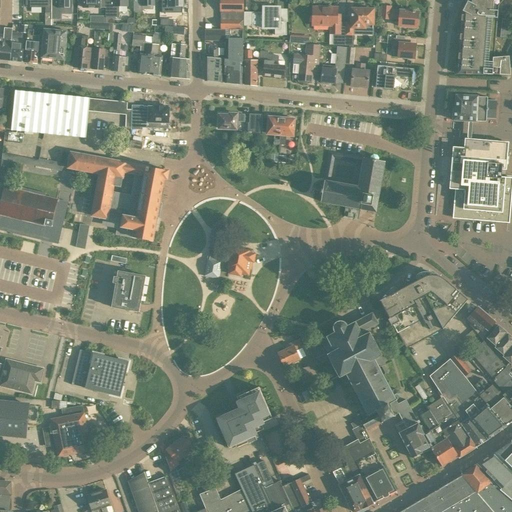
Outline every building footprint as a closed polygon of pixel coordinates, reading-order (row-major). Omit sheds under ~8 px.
[(29,0),(30,5),(30,7),(45,8),(45,13),(51,13),(51,0),(29,0)] [(52,0),(52,19),(62,19),(62,8),(72,8),(72,0),(52,0)] [(105,16),(105,18),(119,18),(119,6),(127,6),(127,0),(113,0),(106,0),(106,8),(105,8),(105,16)] [(133,0),(134,11),(143,11),(143,10),(143,6),(153,6),(154,6),(153,0),(133,0)] [(161,0),(162,13),(174,13),(174,6),(182,6),(182,0),(161,0)] [(221,0),(222,29),(226,29),(243,30),(243,29),(243,26),(244,12),(243,0),(221,0)] [(479,8),(468,0),(462,11),(457,74),(493,75),(493,74),(506,75),(510,75),(509,56),(507,56),(494,57),(498,8),(479,8)] [(382,7),(378,6),(377,18),(381,18),(381,19),(389,19),(390,16),(399,17),(399,26),(417,27),(418,13),(390,10),(390,7),(382,6),(382,7)] [(280,22),(280,7),(263,7),(263,28),(275,29),(275,35),(287,36),(286,22),(280,22)] [(333,46),(344,46),(346,23),(341,22),(341,14),(337,13),(337,8),(313,8),(312,27),(329,27),(329,34),(333,34),(333,46)] [(346,23),(344,46),(349,45),(349,47),(354,47),(354,36),(354,31),(363,31),(365,34),(370,34),(373,32),(373,25),(374,25),(374,10),(352,10),(351,23),(346,23)] [(251,26),(252,12),(244,12),(243,26),(251,26)] [(502,19),(500,37),(509,38),(510,26),(508,25),(508,20),(502,19)] [(0,59),(10,61),(11,49),(10,49),(12,39),(11,39),(12,28),(4,27),(4,30),(0,29),(0,59)] [(25,63),(36,64),(39,37),(33,36),(34,29),(28,28),(28,36),(25,63)] [(225,39),(226,39),(226,29),(222,29),(222,30),(205,30),(205,41),(225,42),(225,39)] [(226,29),(226,39),(230,39),(229,60),(225,60),(225,83),(243,85),(243,40),(243,30),(226,29)] [(41,64),(52,65),(56,31),(44,30),(41,64)] [(56,31),(52,65),(63,67),(67,32),(56,31)] [(100,41),(101,32),(101,31),(99,31),(95,31),(95,40),(92,69),(103,71),(104,57),(107,57),(108,50),(100,49),(101,41),(100,41)] [(115,31),(114,43),(115,43),(112,71),(124,72),(124,65),(127,65),(128,58),(119,57),(121,37),(125,37),(126,33),(126,32),(115,31)] [(138,74),(149,75),(154,35),(153,35),(152,44),(145,43),(146,35),(133,34),(132,46),(140,46),(140,54),(138,74)] [(82,35),(81,47),(76,47),(74,67),(90,69),(92,49),(87,48),(88,36),(82,35)] [(154,35),(149,75),(160,76),(162,56),(161,56),(162,51),(160,51),(161,45),(160,45),(161,35),(154,35)] [(179,61),(179,78),(189,79),(189,60),(185,60),(186,45),(189,45),(189,39),(184,38),(183,44),(181,44),(179,61)] [(11,49),(10,61),(22,62),(24,45),(24,40),(12,39),(10,49),(11,49)] [(399,52),(398,58),(414,59),(416,45),(407,44),(408,41),(394,40),(393,52),(399,52)] [(169,77),(179,78),(179,61),(181,44),(176,44),(174,59),(171,58),(169,77)] [(306,44),(305,56),(295,55),(294,64),(300,65),(299,80),(312,82),(314,59),(319,60),(321,45),(306,44)] [(205,81),(214,82),(214,47),(209,46),(209,58),(205,58),(205,81)] [(334,84),(337,84),(337,80),(343,81),(346,47),(337,46),(335,69),(322,68),(321,83),(334,84)] [(214,47),(214,82),(223,82),(223,59),(218,59),(218,47),(214,47)] [(347,47),(345,63),(353,64),(355,48),(347,47)] [(244,85),(257,85),(258,61),(252,61),(252,50),(245,50),(245,61),(244,85)] [(284,75),(284,68),(284,66),(283,66),(277,66),(278,56),(268,55),(268,52),(260,52),(260,61),(265,61),(263,76),(268,77),(272,77),(280,78),(280,80),(283,80),(285,78),(285,75),(284,75)] [(355,70),(353,70),(352,86),(368,87),(369,72),(365,71),(365,63),(356,62),(355,70)] [(378,66),(375,88),(411,91),(413,69),(378,66)] [(131,129),(132,111),(127,110),(127,103),(89,98),(15,91),(11,130),(43,133),(85,138),(87,111),(126,115),(125,129),(131,129)] [(454,109),(454,120),(469,121),(473,121),(487,122),(487,117),(496,118),(496,101),(487,101),(487,97),(456,96),(456,109),(454,109)] [(142,111),(132,111),(131,129),(142,129),(142,127),(150,128),(152,128),(155,128),(157,128),(159,128),(159,123),(168,123),(169,122),(170,121),(170,120),(170,118),(170,117),(169,116),(168,115),(169,107),(156,107),(156,108),(142,108),(142,111)] [(220,127),(219,129),(237,129),(237,122),(245,122),(245,115),(237,115),(237,114),(231,114),(231,116),(220,115),(220,122),(219,122),(218,127),(220,127)] [(274,144),(279,144),(282,119),(276,118),(275,117),(272,116),(270,118),(269,118),(268,134),(274,134),(274,144)] [(257,118),(251,118),(250,124),(249,134),(252,135),(252,134),(258,134),(262,135),(263,125),(257,125),(257,118)] [(282,119),(279,144),(285,145),(286,135),(293,136),(294,119),(292,119),(293,118),(289,118),(287,119),(282,119)] [(181,143),(181,132),(164,131),(164,143),(181,143)] [(468,140),(466,140),(466,146),(465,149),(455,149),(455,156),(455,157),(452,185),(452,188),(456,188),(454,217),(460,218),(495,221),(508,222),(511,179),(501,178),(502,168),(505,168),(507,144),(472,141),(468,140)] [(129,148),(141,150),(143,143),(130,141),(129,148)] [(270,161),(278,162),(279,152),(271,151),(270,161)] [(2,160),(12,162),(26,165),(26,164),(61,171),(63,163),(38,158),(38,160),(3,153),(2,160)] [(116,235),(151,241),(153,231),(155,218),(158,219),(158,215),(156,214),(162,179),(166,180),(168,171),(126,163),(83,156),(71,153),(68,169),(100,175),(92,217),(119,222),(117,231),(116,235)] [(322,186),(320,196),(321,197),(320,202),(345,206),(344,209),(345,209),(344,215),(343,217),(358,220),(360,212),(360,209),(361,204),(371,206),(373,196),(378,197),(385,162),(364,158),(359,187),(324,181),(323,186),(322,186)] [(0,178),(9,180),(12,162),(2,160),(0,169),(0,178)] [(0,182),(0,226),(53,239),(52,242),(58,244),(61,233),(59,233),(60,227),(61,227),(67,203),(6,188),(7,184),(0,182)] [(78,231),(76,247),(84,249),(89,226),(89,225),(80,224),(78,231)] [(242,274),(249,275),(251,262),(254,262),(255,255),(252,255),(253,252),(241,250),(242,248),(233,247),(232,251),(216,248),(212,252),(211,252),(210,260),(209,260),(206,276),(216,278),(218,269),(230,271),(230,274),(241,276),(242,274)] [(111,261),(126,264),(127,259),(112,255),(111,261)] [(117,277),(114,276),(113,283),(116,284),(111,307),(139,312),(140,304),(140,303),(141,303),(146,276),(128,272),(118,271),(117,277)] [(426,271),(424,271),(423,271),(419,271),(422,275),(379,299),(383,307),(405,347),(442,327),(469,299),(466,296),(446,279),(445,278),(443,277),(441,276),(437,274),(436,274),(433,273),(429,272),(426,271)] [(479,307),(468,319),(472,322),(469,325),(482,340),(485,337),(490,331),(489,329),(495,322),(484,313),(485,313),(479,307)] [(360,421),(363,425),(365,429),(381,421),(381,423),(383,424),(383,421),(388,419),(393,416),(395,417),(396,415),(395,415),(394,414),(391,408),(392,406),(391,403),(396,401),(396,402),(398,402),(397,400),(397,399),(399,399),(399,398),(401,397),(401,393),(399,390),(397,388),(394,390),(394,389),(392,390),(388,384),(390,382),(390,381),(388,382),(384,376),(386,375),(385,373),(383,374),(380,368),(386,365),(382,356),(383,356),(370,332),(369,333),(368,330),(379,324),(372,312),(347,326),(345,323),(343,322),(341,322),(338,322),(336,324),(335,326),(335,328),(335,330),(335,332),(335,333),(321,340),(328,354),(328,355),(340,378),(345,386),(351,383),(354,390),(353,390),(354,392),(355,391),(358,397),(357,398),(358,400),(359,399),(362,405),(361,406),(362,408),(363,407),(367,414),(365,414),(366,416),(368,415),(369,416),(360,421)] [(485,337),(482,340),(484,342),(486,344),(489,340),(490,342),(495,346),(494,348),(503,355),(502,357),(509,363),(511,364),(507,368),(509,370),(511,366),(511,336),(508,333),(507,333),(506,333),(507,332),(503,329),(502,328),(498,325),(487,338),(485,337)] [(473,330),(464,337),(464,338),(467,342),(477,334),(473,330)] [(300,359),(295,350),(302,347),(302,346),(302,345),(306,343),(314,359),(324,354),(319,342),(317,339),(317,338),(309,342),(308,339),(306,340),(300,343),(299,340),(292,343),(286,346),(287,349),(278,353),(281,359),(284,366),(292,363),(293,364),(298,362),(298,360),(300,359)] [(484,342),(471,353),(494,379),(493,380),(505,393),(503,395),(511,405),(511,373),(511,372),(509,370),(507,368),(488,346),(486,344),(484,342)] [(80,350),(72,385),(120,396),(129,361),(80,350)] [(457,353),(450,359),(464,376),(471,370),(457,353)] [(437,389),(440,393),(445,390),(450,397),(456,392),(463,401),(466,412),(470,417),(470,418),(488,439),(490,438),(501,429),(506,426),(505,426),(506,425),(480,395),(479,396),(477,393),(464,377),(464,376),(450,359),(430,376),(437,389)] [(3,367),(0,379),(0,384),(0,385),(0,386),(31,394),(34,381),(40,382),(43,369),(13,361),(7,360),(5,367),(3,367)] [(506,425),(511,420),(511,407),(503,398),(501,400),(496,394),(498,392),(492,385),(490,387),(483,379),(475,385),(482,394),(480,395),(506,425)] [(229,447),(261,433),(266,431),(265,430),(262,423),(265,422),(265,420),(264,419),(272,416),(259,385),(236,394),(235,395),(237,399),(235,400),(238,407),(235,408),(216,417),(229,447)] [(443,397),(428,406),(433,414),(432,414),(458,455),(459,458),(488,439),(470,418),(470,417),(466,412),(463,401),(456,392),(450,397),(445,390),(440,393),(443,397)] [(395,415),(400,412),(404,420),(396,425),(399,431),(400,432),(399,432),(412,458),(422,453),(421,451),(429,447),(422,434),(424,433),(410,407),(408,403),(406,398),(398,402),(396,402),(396,401),(391,403),(392,406),(391,408),(394,414),(395,415)] [(51,408),(66,409),(66,402),(52,400),(51,408)] [(0,401),(0,437),(28,440),(31,404),(0,401)] [(63,417),(50,420),(52,428),(43,430),(46,447),(55,445),(58,457),(91,451),(82,406),(61,410),(63,417)] [(433,414),(428,406),(427,407),(429,410),(419,415),(430,431),(424,434),(431,448),(430,448),(434,455),(442,466),(458,455),(432,414),(433,414)] [(359,445),(348,450),(349,454),(356,462),(361,473),(360,474),(375,502),(397,491),(396,490),(390,479),(388,477),(381,462),(372,443),(365,429),(363,425),(352,430),(353,432),(357,440),(357,441),(359,445)] [(175,444),(173,445),(185,459),(190,454),(197,470),(202,467),(189,438),(186,441),(183,437),(179,440),(177,440),(174,442),(175,444)] [(511,441),(493,453),(494,454),(511,470),(511,441)] [(185,459),(173,445),(173,446),(171,445),(168,447),(169,449),(167,450),(170,454),(166,458),(168,464),(166,465),(173,485),(182,482),(177,468),(176,467),(179,464),(185,459)] [(327,457),(326,458),(333,473),(340,487),(341,489),(348,503),(351,510),(356,511),(360,510),(375,502),(360,474),(361,473),(356,462),(349,454),(339,459),(336,454),(336,453),(327,457)] [(511,500),(511,470),(494,454),(493,453),(478,464),(501,487),(499,489),(501,491),(511,500)] [(254,465),(234,473),(242,489),(253,511),(275,511),(265,488),(274,484),(274,483),(263,460),(254,465)] [(462,475),(399,511),(511,511),(511,500),(501,491),(492,482),(491,483),(476,465),(461,474),(462,475)] [(159,511),(155,500),(149,482),(148,483),(144,473),(128,482),(138,511),(159,511)] [(282,487),(293,511),(325,511),(319,498),(311,502),(302,483),(310,479),(308,474),(300,478),(282,487)] [(180,511),(166,476),(149,482),(155,500),(159,511),(180,511)] [(0,508),(11,509),(13,480),(0,479),(0,508)] [(293,511),(282,487),(279,481),(274,483),(274,484),(265,488),(275,511),(293,511)] [(215,488),(199,494),(206,511),(253,511),(242,489),(220,499),(215,488)] [(101,490),(95,492),(101,511),(108,511),(106,507),(111,506),(106,491),(102,492),(101,490)] [(101,511),(95,492),(90,494),(91,495),(87,497),(91,511),(97,510),(97,511),(101,511)] [(206,511),(199,494),(193,497),(198,511),(196,511),(206,511)] [(53,506),(54,510),(51,511),(63,511),(61,503),(53,506)]
